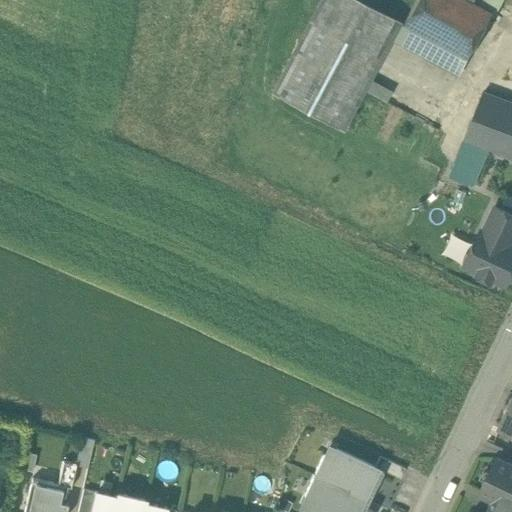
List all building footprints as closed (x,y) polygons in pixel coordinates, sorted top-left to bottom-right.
[(399,23),(356,0),(320,0),(273,91),(343,128),(399,23)] [(474,3),(468,0),(416,0),(403,24),(468,59),(493,13),(474,3)] [(502,0),(475,0),(474,3),(493,13),(495,14),(502,0)] [(468,59),(403,24),(393,42),(458,77),(468,59)] [(511,103),(483,93),(449,177),(472,185),(487,149),(511,157),(511,103)] [(511,243),(511,214),(499,208),(498,207),(496,206),(484,232),(511,245),(511,243)] [(484,232),(481,231),(465,266),(478,272),(478,274),(492,281),(493,279),(506,286),(511,273),(511,244),(511,245),(484,232)] [(451,233),(444,254),(464,261),(471,240),(451,233)] [(511,403),(499,429),(511,434),(511,403)] [(336,448),(332,457),(324,454),(304,495),(312,499),(308,508),(316,511),(363,511),(365,508),(383,470),(375,466),(336,448)] [(405,468),(390,460),(380,456),(375,466),(383,470),(400,478),(405,468)] [(496,497),(488,511),(511,511),(511,465),(496,458),(481,490),(496,497)] [(57,483),(32,478),(24,511),(65,511),(68,503),(64,502),(67,487),(71,488),(77,463),(63,460),(57,483)] [(89,511),(95,491),(83,489),(78,511),(89,511)] [(117,496),(95,491),(89,511),(113,511),(118,493),(117,496)] [(141,511),(145,499),(118,493),(113,511),(141,511)] [(166,507),(144,502),(145,499),(141,511),(165,511),(166,508),(166,507)]
